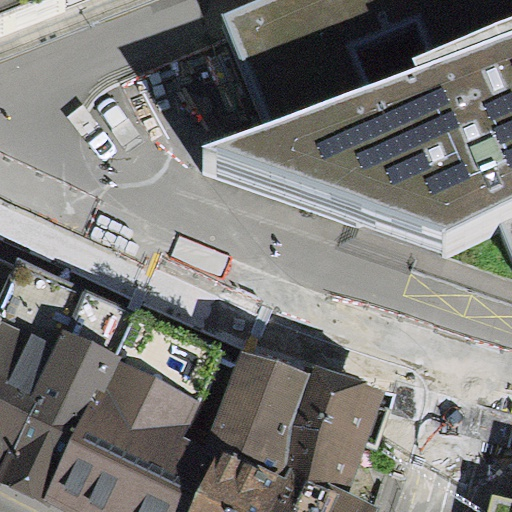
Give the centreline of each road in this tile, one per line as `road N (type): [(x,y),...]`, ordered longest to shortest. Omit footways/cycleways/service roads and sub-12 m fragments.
road 1 (residential): [(0,177),(477,343)]
road 2 (residential): [(422,511),(477,343)]
